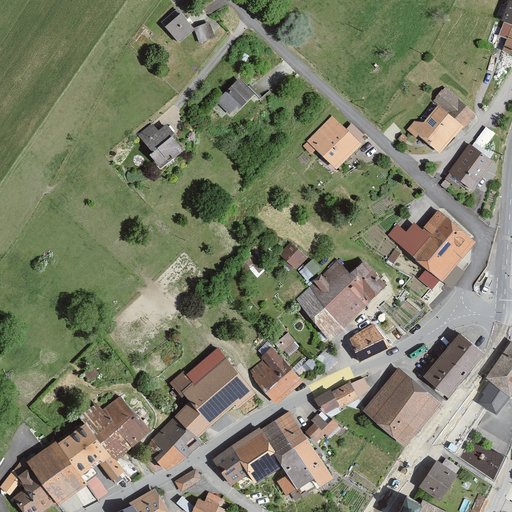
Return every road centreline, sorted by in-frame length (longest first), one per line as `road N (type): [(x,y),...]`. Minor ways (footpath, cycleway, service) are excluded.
road 1 (residential): [(459,311),(486,236),(229,0)]
road 2 (residential): [(459,311),(405,350),(197,457)]
road 3 (secondary): [(379,511),(482,368),(502,315)]
road 4 (secondary): [(502,315),(511,191)]
